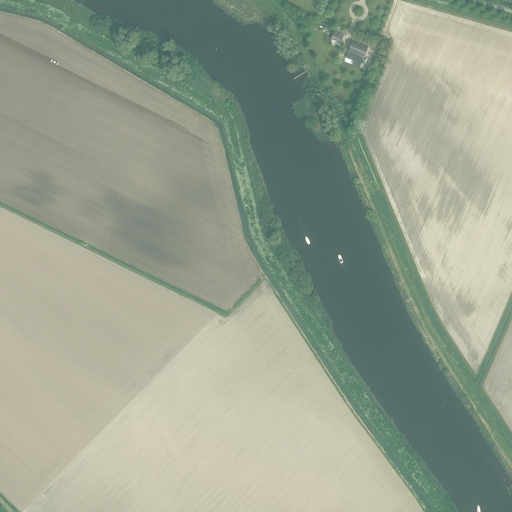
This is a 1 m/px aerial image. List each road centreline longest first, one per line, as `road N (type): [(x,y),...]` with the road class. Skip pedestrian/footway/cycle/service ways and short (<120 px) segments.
road 1 (track): [(13,0),(45,7),(227,114),(257,234),(335,358)]
road 2 (track): [(227,317),(0,204)]
